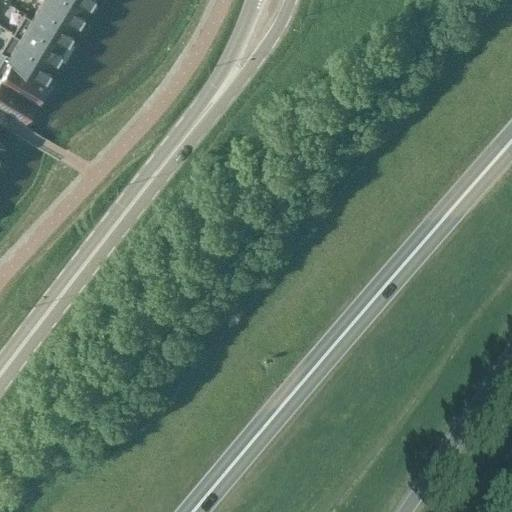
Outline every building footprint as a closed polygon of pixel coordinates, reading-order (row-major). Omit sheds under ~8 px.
[(68,37),(78,20),(45,0),(40,0),(32,15),(25,11),(68,37)] [(45,0),(78,20),(90,0),(89,0),(45,0)] [(57,56),(68,37),(25,11),(13,30),(57,56)] [(46,75),(57,56),(13,30),(12,29),(1,48),(49,77),(46,75)] [(49,77),(1,48),(0,49),(5,52),(0,60),(0,73),(37,96),(49,77)] [(0,100),(26,115),(37,96),(0,73),(0,74),(1,75),(0,76),(0,100)]
